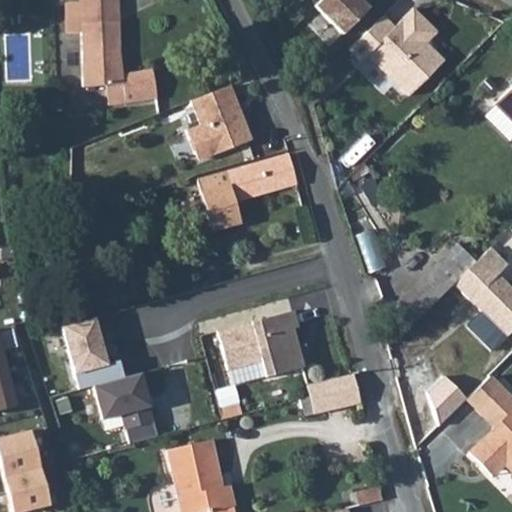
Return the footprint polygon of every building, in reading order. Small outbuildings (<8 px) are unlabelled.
[(76,0),(77,2),(62,3),(62,31),(78,31),(79,84),(103,85),(103,107),(155,96),(150,68),(116,72),(113,0),(76,0)] [(319,0),(309,10),(337,38),(363,12),(350,0),(319,0)] [(378,21),(345,53),(356,65),(363,58),(404,100),(439,67),(419,47),(431,35),(409,12),(389,32),(378,21)] [(511,79),(488,102),(511,128),(511,79)] [(238,115),(225,83),(185,100),(195,123),(182,129),(191,153),(201,157),(247,138),(241,123),(237,124),(234,117),(238,115)] [(237,221),(232,203),(294,186),(285,153),(194,177),(209,228),(237,221)] [(469,266),(452,247),(431,267),(450,283),(469,266)] [(505,335),(511,327),(511,291),(494,273),(485,282),(469,266),(450,283),(478,310),(463,324),(487,351),(505,335)] [(297,327),(292,310),(217,332),(228,369),(261,360),(266,378),(303,368),(292,329),(297,327)] [(98,315),(66,323),(80,381),(94,378),(125,370),(121,354),(108,357),(98,315)] [(0,351),(0,405),(14,401),(0,351)] [(125,370),(94,378),(102,410),(121,406),(128,435),(156,429),(141,367),(125,370)] [(511,400),(485,371),(461,393),(488,422),(462,446),(479,464),(484,460),(490,465),(496,459),(511,476),(511,400)] [(313,412),(360,401),(353,372),(306,384),(309,395),(313,412)] [(24,429),(0,434),(0,492),(5,511),(15,511),(44,506),(24,429)] [(190,511),(190,509),(234,497),(231,478),(221,479),(211,434),(167,444),(181,508),(167,511),(190,511)] [(484,460),(479,464),(484,470),(490,465),(484,460)] [(236,511),(234,497),(190,509),(190,511),(236,511)]
